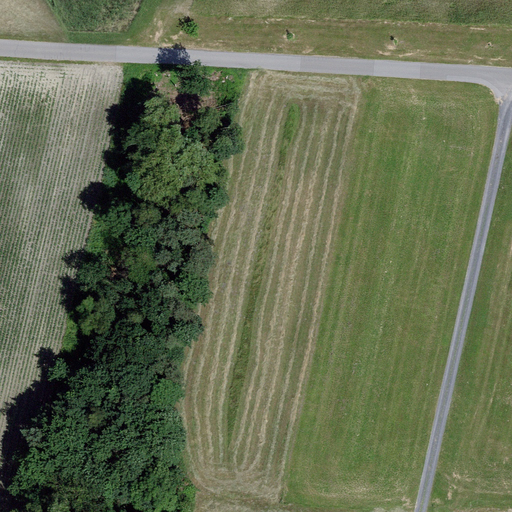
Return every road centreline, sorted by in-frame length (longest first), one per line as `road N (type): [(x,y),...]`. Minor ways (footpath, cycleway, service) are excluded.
road 1 (unclassified): [(511,79),(0,48)]
road 2 (track): [(511,101),(423,511)]
